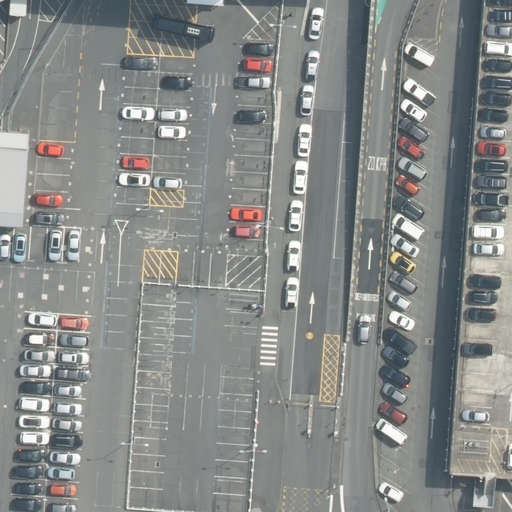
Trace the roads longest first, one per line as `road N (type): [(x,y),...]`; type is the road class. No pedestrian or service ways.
road 1 (unclassified): [(359,511),(354,451),(384,23),(393,0)]
road 2 (unclassified): [(433,511),(427,486),(463,0)]
road 3 (unknown): [(187,277),(175,493)]
